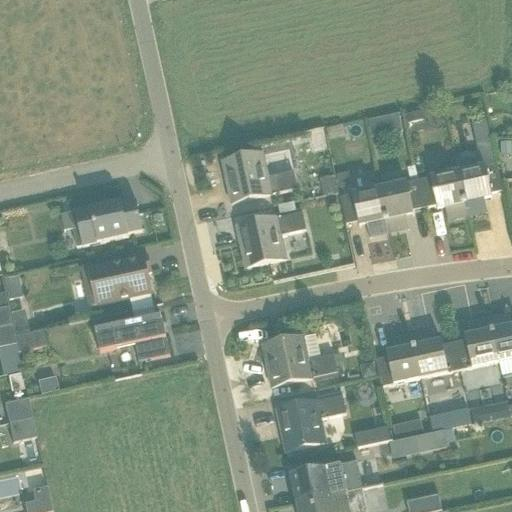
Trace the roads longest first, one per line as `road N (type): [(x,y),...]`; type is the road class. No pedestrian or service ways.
road 1 (residential): [(213,327),(511,270)]
road 2 (residential): [(213,327),(250,511)]
road 3 (residential): [(0,200),(174,163)]
road 4 (residential): [(174,163),(213,327)]
road 5 (residential): [(137,0),(174,163)]
